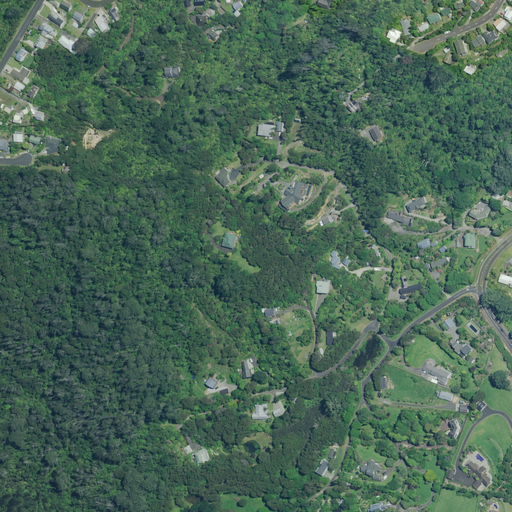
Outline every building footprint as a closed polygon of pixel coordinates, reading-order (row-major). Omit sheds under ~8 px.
[(74,4),(66,0),(64,0),(60,8),(70,12),(74,4)] [(244,6),(240,0),(233,5),(237,11),(244,6)] [(334,1),(332,0),(329,0),(329,2),(324,0),(321,0),(319,5),(330,10),(334,1)] [(471,0),(471,2),(472,3),(470,5),(473,7),(472,7),(477,11),(484,3),(480,0),(471,0)] [(459,4),(458,1),(455,3),(459,10),(467,6),(466,4),(464,1),(459,4)] [(115,22),(121,19),(119,17),(120,16),(117,12),(119,11),(117,7),(109,12),(115,22)] [(449,8),(449,7),(443,9),(444,16),(450,15),(451,17),(454,16),(452,7),(449,8)] [(85,15),(78,10),(73,17),(81,22),(85,15)] [(428,16),(429,17),(432,24),(443,20),(440,13),(433,16),(432,14),(428,16)] [(66,20),(58,14),(56,17),(52,14),(50,18),(61,27),(66,20)] [(107,21),(104,15),(97,20),(100,25),(99,25),(103,32),(105,31),(107,32),(112,29),(109,25),(108,26),(106,22),(107,21)] [(208,15),(198,15),(198,25),(208,25),(208,15)] [(494,23),(502,31),(504,33),(507,30),(506,28),(510,25),(509,24),(502,17),(499,20),(498,19),(494,23)] [(406,20),(402,21),(405,34),(406,33),(407,36),(412,34),(410,27),(412,26),(411,21),(410,21),(409,19),(406,20)] [(419,28),(420,30),(421,30),(422,31),(428,29),(428,28),(430,27),(428,22),(419,25),(420,27),(419,28)] [(42,29),(46,31),(44,34),(47,36),(49,33),(52,35),(56,29),(49,25),(45,23),(42,29)] [(98,33),(92,28),(88,34),(94,39),(98,33)] [(213,30),(211,32),(209,36),(215,40),(219,34),(213,30)] [(403,32),(398,30),(396,32),(392,30),(389,37),(392,39),(391,41),(395,44),(397,41),(398,42),(403,32)] [(490,44),(494,41),(493,40),(495,39),(496,41),(500,38),(495,30),(489,34),(487,31),(483,34),(490,44)] [(477,37),(477,38),(473,42),(477,48),(483,44),(483,45),(487,43),(482,35),(481,34),(477,37)] [(71,41),(64,35),(59,41),(76,54),(77,52),(75,51),(77,48),(76,47),(78,44),(72,39),(71,41)] [(48,40),(41,36),(35,45),(42,49),(43,47),(45,49),(48,43),(46,42),(48,40)] [(465,44),(464,40),(456,42),(460,55),(463,54),(464,56),(469,54),(466,43),(465,44)] [(506,52),(504,48),(495,53),(498,57),(506,52)] [(26,51),(22,49),(17,58),(23,61),(26,56),(24,55),(26,51)] [(476,69),(468,65),(465,71),(474,75),(476,69)] [(31,70),(25,67),(22,72),(16,68),(12,74),(25,82),(27,78),(31,70)] [(181,76),(180,67),(166,68),(167,78),(181,76)] [(26,86),(19,81),(15,87),(22,92),(26,86)] [(40,90),(41,88),(37,85),(31,95),(35,98),(40,90)] [(21,114),(16,113),(13,121),(18,123),(18,124),(22,125),(22,124),(25,115),(25,114),(30,113),(29,109),(23,111),(22,110),(21,114)] [(46,114),(39,112),(37,119),(44,121),(46,114)] [(272,133),(274,133),(274,131),(275,131),(276,123),(269,122),(269,125),(265,124),(265,125),(262,125),(261,135),(271,136),(272,133)] [(381,130),(378,126),(371,130),(377,140),(386,135),(382,129),(381,130)] [(52,145),(53,151),(65,147),(64,144),(65,137),(54,136),(55,134),(51,133),(51,135),(50,144),(55,144),(52,145)] [(37,136),(33,135),(32,142),(42,144),(43,138),(39,137),(39,138),(36,137),(37,136)] [(0,139),(0,148),(1,149),(5,150),(5,151),(9,152),(10,141),(7,141),(7,140),(0,139)] [(71,169),(70,168),(70,167),(69,167),(68,167),(67,167),(66,167),(65,167),(65,168),(64,168),(64,169),(64,170),(64,171),(64,172),(64,173),(65,174),(66,174),(67,174),(67,175),(68,174),(69,174),(70,174),(71,173),(71,172),(72,171),(72,170),(71,169)] [(232,181),(229,179),(230,177),(229,176),(232,173),(226,167),(216,177),(227,187),(232,181)] [(297,201),(298,203),(304,195),(302,193),(305,183),(297,181),(295,188),(294,187),(292,189),(289,187),(285,193),(288,195),(279,205),(287,212),(293,206),(297,201)] [(504,196),(502,195),(502,194),(495,191),(492,198),(499,201),(500,199),(502,200),(504,196)] [(407,206),(411,212),(412,212),(418,209),(418,210),(422,207),(427,204),(424,197),(418,200),(417,199),(414,200),(415,202),(407,206)] [(488,216),(493,207),(485,202),(473,206),(470,212),(469,214),(479,219),(479,220),(489,217),(488,216)] [(388,217),(399,221),(399,222),(403,223),(404,222),(405,217),(396,214),(397,212),(390,210),(388,217)] [(334,220),(331,215),(323,220),(326,225),(334,220)] [(239,235),(228,233),(225,246),(235,249),(239,235)] [(465,237),(465,239),(466,239),(466,246),(475,246),(476,235),(465,234),(465,237)] [(432,246),(429,238),(418,243),(421,249),(424,248),(425,249),(432,246)] [(339,254),(334,250),(329,257),(332,259),(329,263),(332,265),(335,268),(336,267),(340,270),(343,267),(339,264),(342,260),(337,256),(339,254)] [(437,268),(448,264),(447,263),(450,262),(448,257),(431,263),(433,269),(437,267),(437,268)] [(352,261),(346,258),(343,263),(349,266),(352,261)] [(511,276),(501,273),(499,281),(511,285),(511,276)] [(409,287),(406,276),(401,277),(404,288),(400,289),(402,295),(424,289),(422,283),(409,287)] [(332,280),(325,279),(324,281),(318,281),(318,285),(320,286),(319,292),(329,293),(330,286),(331,286),(332,280)] [(275,315),(274,309),(266,310),(268,317),(275,315)] [(456,325),(453,321),(455,320),(453,317),(451,318),(444,323),(449,330),(456,325)] [(334,344),(334,337),(337,337),(337,333),(334,333),(335,330),(328,330),(328,344),(334,344)] [(452,346),(455,350),(454,351),(458,355),(460,354),(464,358),(467,354),(467,355),(473,349),(467,343),(464,347),(457,341),(456,342),(453,339),(450,342),(453,345),(452,346)] [(253,370),(250,360),(243,362),(246,371),(244,371),(246,379),(255,376),(254,370),(253,370)] [(441,367),(440,369),(427,362),(423,370),(439,378),(438,379),(439,380),(438,382),(446,386),(449,378),(448,378),(450,375),(451,373),(441,367)] [(220,382),(212,377),(208,384),(216,389),(220,382)] [(461,401),(461,404),(460,412),(468,412),(469,405),(465,404),(465,401),(461,401)] [(483,401),(476,408),(481,412),(487,405),(483,401)] [(257,408),(256,408),(256,410),(257,410),(257,412),(257,414),(253,414),(253,419),(268,419),(268,414),(266,414),(266,408),(267,408),(267,404),(258,404),(257,408)] [(283,414),(281,409),(274,411),(277,417),(283,414)] [(458,424),(456,419),(450,422),(453,427),(450,436),(452,437),(456,438),(458,434),(459,434),(461,428),(460,423),(458,424)] [(193,451),(189,445),(184,449),(188,454),(193,451)] [(334,456),(335,457),(338,450),(333,448),(329,458),(333,459),(334,456)] [(197,465),(206,462),(206,461),(209,461),(209,460),(211,459),(208,449),(201,451),(201,452),(196,453),(197,458),(195,458),(197,465)] [(468,466),(471,469),(468,472),(472,475),(474,473),(480,479),(473,486),(477,490),(484,483),(488,486),(492,483),(491,482),(492,480),(488,476),(489,475),(486,471),(488,469),(485,466),(481,469),(473,461),(468,466)] [(365,475),(371,475),(371,481),(382,481),(382,480),(380,480),(381,476),(375,475),(375,474),(377,474),(377,472),(381,472),(381,467),(379,467),(379,465),(375,465),(375,463),(369,462),(369,466),(362,466),(362,472),(365,472),(365,475)] [(456,471),(451,469),(448,478),(453,480),(456,471)] [(339,506),(342,507),(341,509),(343,510),(344,508),(348,501),(343,499),(339,506)] [(386,505),(381,506),(381,503),(371,505),(371,509),(368,510),(368,511),(373,511),(378,511),(383,511),(383,509),(387,508),(386,505)]
